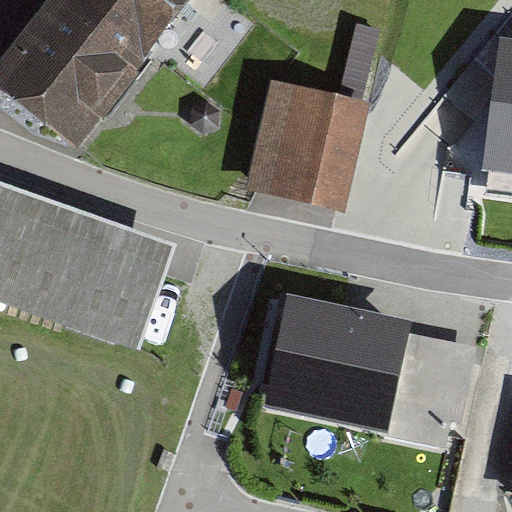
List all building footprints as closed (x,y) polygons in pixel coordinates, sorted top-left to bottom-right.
[(60,0),(46,19),(131,86),(199,0),(60,0)] [(131,86),(46,19),(0,77),(0,94),(76,155),(131,86)] [(511,46),(505,45),(484,201),(511,204),(511,46)] [(374,114),(281,95),(260,197),(352,217),(374,114)] [(172,261),(0,204),(0,308),(141,355),(172,261)] [(288,312),(266,422),(389,447),(390,440),(410,343),(411,336),(288,312)] [(475,356),(410,343),(390,440),(445,451),(451,419),(462,422),(475,356)]
